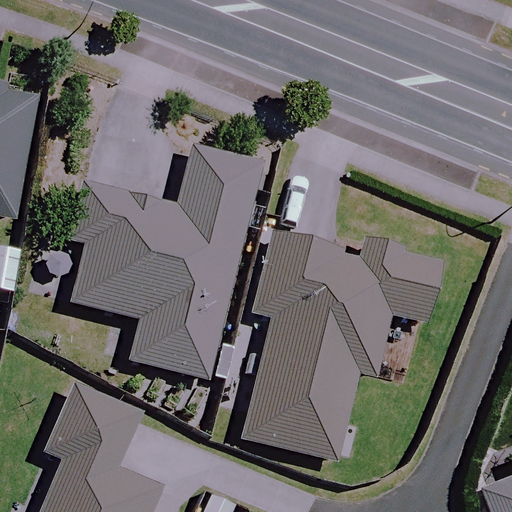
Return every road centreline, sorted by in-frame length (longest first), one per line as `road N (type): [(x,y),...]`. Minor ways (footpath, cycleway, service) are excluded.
road 1 (secondary): [(511,115),(226,0)]
road 2 (residential): [(511,312),(418,511)]
